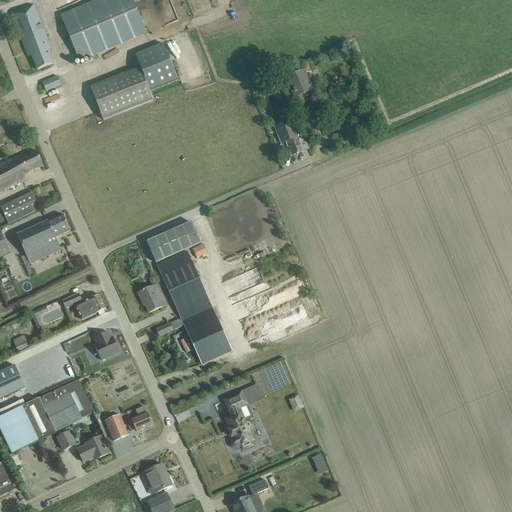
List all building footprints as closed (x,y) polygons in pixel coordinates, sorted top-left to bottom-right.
[(100,0),(70,13),(61,17),(79,61),(146,34),(132,0),(100,0)] [(28,8),(27,6),(11,13),(29,57),(32,55),(37,70),(53,64),(47,49),(51,47),(34,6),(28,8)] [(91,86),(100,112),(103,120),(154,101),(151,93),(180,82),(167,46),(137,57),(141,68),(91,86)] [(304,71),(287,78),(295,97),(293,98),(299,112),(308,108),(303,94),(312,90),(304,71)] [(62,85),(58,77),(43,83),(46,91),(62,85)] [(282,144),(286,142),(288,148),(289,147),(292,155),(308,149),(300,129),(296,118),(275,127),(282,144)] [(20,156),(11,160),(0,165),(0,192),(24,181),(23,175),(43,166),(37,151),(21,158),(20,156)] [(32,193),(23,197),(1,208),(8,224),(40,209),(32,193)] [(54,219),(17,236),(22,246),(26,255),(30,265),(52,255),(62,250),(56,238),(70,231),(63,215),(54,219)] [(147,243),(156,263),(201,243),(192,223),(147,243)] [(0,229),(0,257),(11,253),(0,229)] [(166,264),(158,268),(181,319),(156,330),(160,337),(184,326),(202,365),(232,352),(187,251),(165,262),(166,264)] [(153,286),(153,287),(144,291),(144,290),(138,293),(142,302),(143,301),(149,313),(167,305),(158,284),(153,286)] [(79,294),(62,302),(66,309),(82,301),(79,294)] [(90,299),(83,302),(75,306),(81,320),(97,313),(106,309),(99,295),(90,299)] [(108,332),(95,337),(98,344),(95,345),(102,360),(121,352),(114,337),(111,338),(108,332)] [(13,340),(18,351),(30,346),(27,338),(26,339),(25,336),(13,340)] [(14,364),(0,370),(0,399),(25,387),(14,364)] [(79,380),(39,399),(55,432),(95,413),(79,380)] [(241,393),(225,400),(230,412),(232,416),(229,418),(226,419),(229,427),(230,430),(229,430),(232,437),(233,436),(235,439),(233,440),(231,442),(231,444),(232,446),(234,447),(236,448),(242,445),(244,449),(252,445),(250,441),(253,440),(248,430),(250,429),(251,427),(251,425),(251,423),(249,422),(247,422),(245,422),(240,412),(240,413),(238,408),(247,404),(241,393)] [(0,417),(0,429),(8,446),(12,455),(56,434),(55,432),(39,399),(22,407),(0,417)] [(138,418),(127,423),(131,432),(136,429),(137,432),(152,425),(148,414),(145,407),(135,411),(138,418)] [(105,421),(110,432),(114,441),(128,435),(125,426),(120,415),(105,421)] [(57,437),(63,451),(77,445),(71,431),(57,437)] [(87,443),(88,445),(78,450),(84,463),(99,455),(101,458),(109,454),(101,437),(87,443)] [(0,500),(9,496),(8,494),(15,491),(1,462),(0,462),(0,500)] [(142,474),(152,495),(172,485),(168,477),(166,478),(161,466),(163,465),(142,474)] [(269,489),(265,480),(250,487),(254,496),(269,489)] [(149,502),(153,511),(168,511),(173,510),(166,494),(149,502)] [(254,511),(248,497),(232,504),(235,511),(254,511)]
